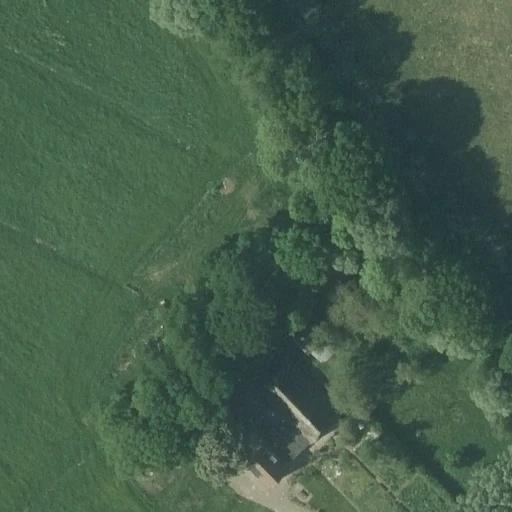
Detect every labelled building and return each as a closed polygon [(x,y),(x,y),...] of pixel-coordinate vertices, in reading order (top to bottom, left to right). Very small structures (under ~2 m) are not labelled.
[(329,229),(317,240),(274,282),(287,293),(340,241),(329,229)] [(297,313),(295,312),(254,283),(235,308),(278,339),(290,324),(297,313)] [(375,313),(368,305),(353,317),(360,326),(375,313)] [(242,339),(221,323),(203,346),(225,363),(242,339)] [(317,360),(331,347),(317,333),(304,346),(317,360)] [(256,389),(289,423),(278,434),(272,427),(260,440),(240,456),(266,483),(288,462),(287,461),(339,411),(321,392),(288,359),(256,389)] [(197,395),(219,373),(207,362),(185,383),(197,395)] [(245,400),(219,373),(197,395),(224,421),(245,400)] [(352,455),(330,476),(364,511),(374,511),(391,496),(352,455)]
